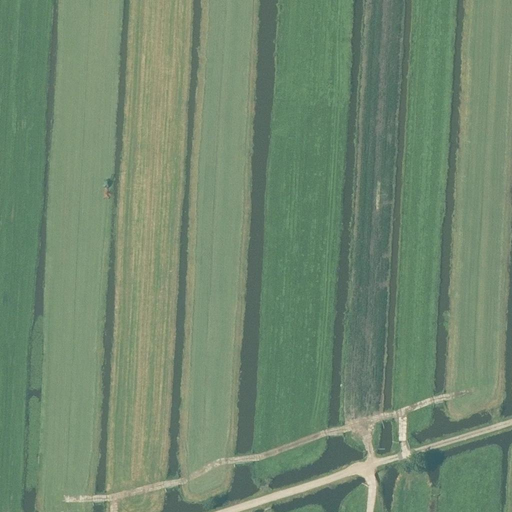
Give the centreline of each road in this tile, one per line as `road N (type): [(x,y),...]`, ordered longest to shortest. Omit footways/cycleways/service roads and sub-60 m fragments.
road 1 (track): [(112,498),(363,422),(369,511)]
road 2 (track): [(225,511),(511,424)]
